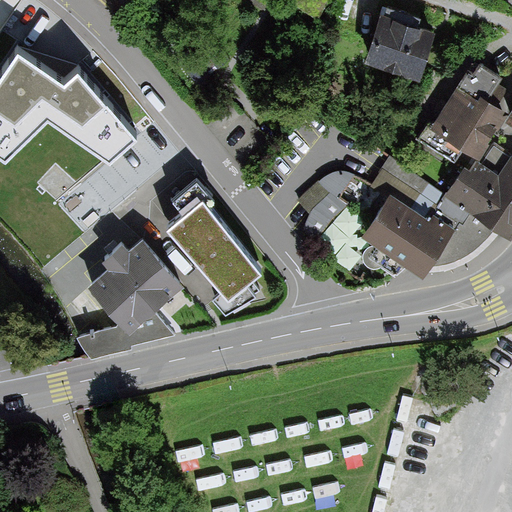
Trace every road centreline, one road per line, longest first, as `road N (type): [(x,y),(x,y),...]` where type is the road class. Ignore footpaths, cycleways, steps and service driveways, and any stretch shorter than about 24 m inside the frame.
road 1 (residential): [(335,327),(325,293),(263,213),(128,49),(77,0)]
road 2 (primary): [(335,327),(25,393)]
road 3 (primary): [(511,281),(442,309),(335,327)]
